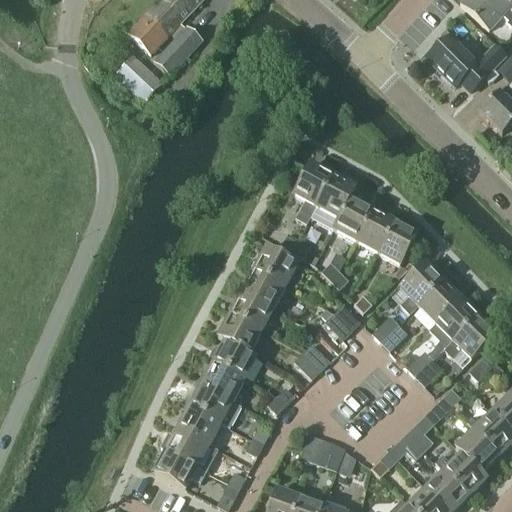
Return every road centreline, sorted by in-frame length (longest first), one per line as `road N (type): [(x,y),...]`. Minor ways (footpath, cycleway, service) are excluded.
road 1 (unclassified): [(0,457),(104,209),(103,151),(68,66)]
road 2 (tertiary): [(511,204),(364,58)]
